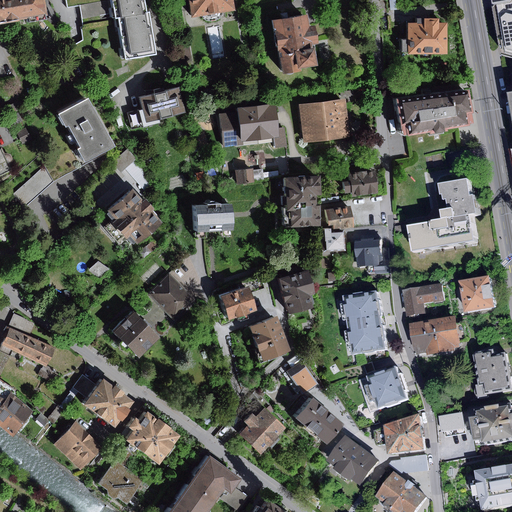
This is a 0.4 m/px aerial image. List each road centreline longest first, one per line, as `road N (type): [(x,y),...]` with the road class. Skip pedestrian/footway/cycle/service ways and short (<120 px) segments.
road 1 (residential): [(374,0),(398,311),(431,422),(440,511)]
road 2 (residential): [(0,286),(301,511)]
road 3 (residential): [(511,224),(472,0)]
